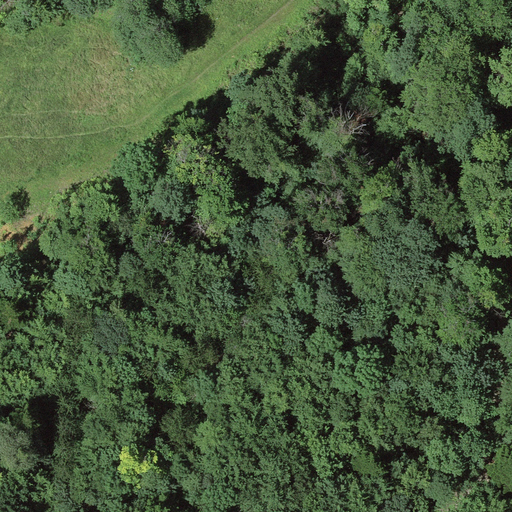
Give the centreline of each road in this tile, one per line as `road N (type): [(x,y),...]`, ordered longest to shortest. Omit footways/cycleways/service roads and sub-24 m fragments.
road 1 (track): [(437,511),(462,498),(491,452),(511,259)]
road 2 (track): [(87,134),(228,60),(299,0)]
road 3 (track): [(76,511),(168,489),(223,492),(267,511)]
